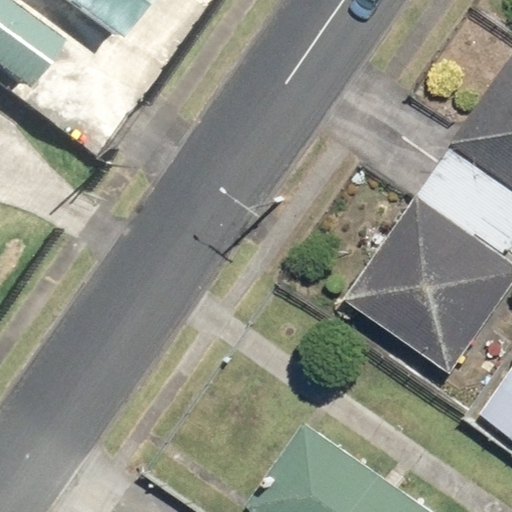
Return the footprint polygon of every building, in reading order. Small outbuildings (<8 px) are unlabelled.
[(31,0),(0,0),(0,70),(23,89),(70,31),(31,0)] [(64,0),(115,37),(142,0),(64,0)] [(511,88),(474,141),(511,167),(511,88)] [(511,246),(434,200),(368,310),(475,374),(511,312),(511,246)] [(511,386),(493,417),(511,428),(511,386)] [(449,511),(317,420),(252,511),(449,511)]
